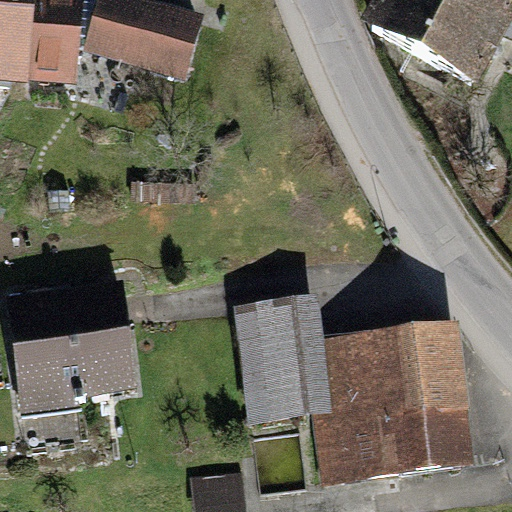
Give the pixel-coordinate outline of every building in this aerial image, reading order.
[(0,0),(0,89),(25,92),(25,88),(73,93),(82,0),(0,0)] [(203,21),(131,0),(100,0),(84,55),(184,85),(203,21)] [(475,94),(511,24),(511,0),(373,0),(357,31),(475,94)] [(122,287),(6,302),(21,421),(73,415),(72,406),(136,398),(122,287)] [(247,433),(315,424),(331,422),(321,345),(316,303),(232,313),(247,433)] [(456,328),(321,345),(331,422),(315,424),(323,492),(474,473),(456,328)] [(244,511),(241,475),(191,480),(193,511),(244,511)]
